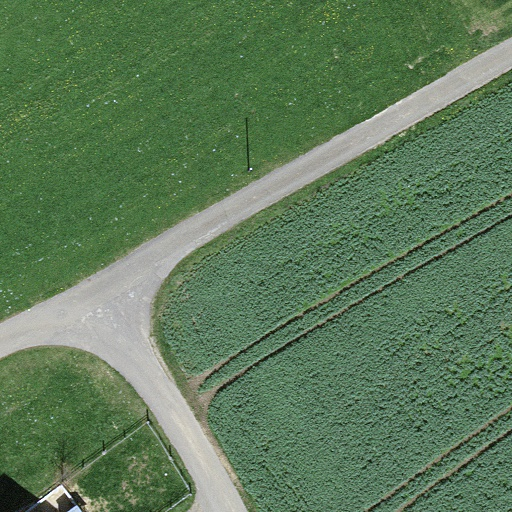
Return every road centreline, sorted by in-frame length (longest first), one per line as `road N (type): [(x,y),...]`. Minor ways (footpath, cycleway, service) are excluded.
road 1 (unclassified): [(94,291),(511,52)]
road 2 (unclassified): [(231,511),(94,291)]
